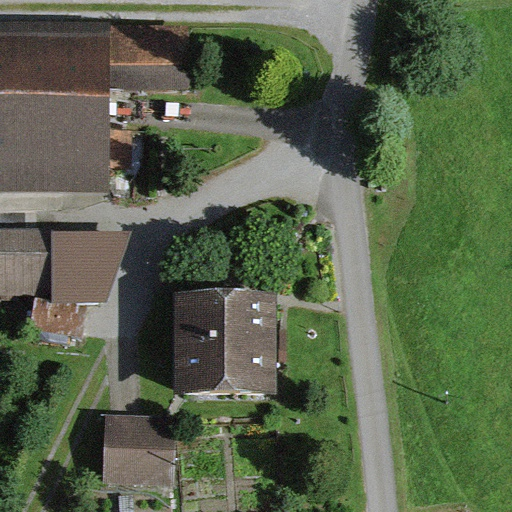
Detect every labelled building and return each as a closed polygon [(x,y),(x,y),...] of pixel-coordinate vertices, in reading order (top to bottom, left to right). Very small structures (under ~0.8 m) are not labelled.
[(0,34),(0,195),(109,197),(110,174),(131,170),(134,135),(111,135),(111,96),(189,95),(187,34),(0,34)] [(53,235),(0,235),(0,300),(38,301),(53,301),(53,242),(53,235)] [(131,239),(53,242),(53,301),(53,308),(87,309),(107,309),(131,239)] [(81,342),(87,309),(53,308),(53,301),(38,301),(35,333),(81,342)] [(228,308),(171,308),(171,407),(274,407),(273,308),(228,308)] [(175,426),(104,424),(102,493),(174,494),(175,426)]
